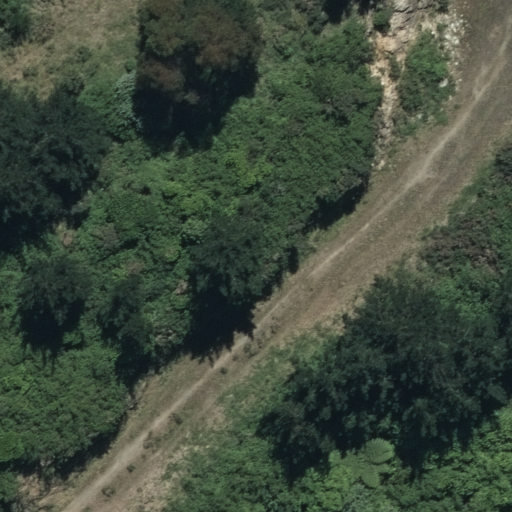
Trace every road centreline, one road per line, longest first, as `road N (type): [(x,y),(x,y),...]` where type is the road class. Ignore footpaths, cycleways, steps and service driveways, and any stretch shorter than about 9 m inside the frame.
road 1 (track): [(95,511),(370,243),(511,60)]
road 2 (track): [(86,0),(0,85)]
